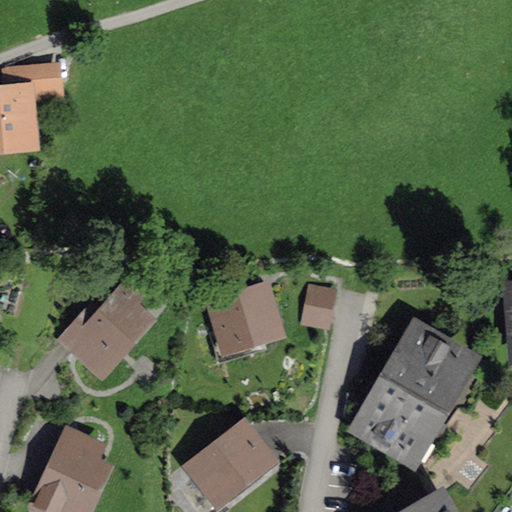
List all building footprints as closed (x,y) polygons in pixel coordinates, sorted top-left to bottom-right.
[(3,84),(0,84),(0,155),(41,151),(36,102),(65,99),(62,62),(1,68),(3,84)] [(139,303),(146,295),(125,280),(96,313),(88,305),(56,340),(104,384),(158,321),(139,303)] [(267,346),(288,339),(271,281),(205,301),(217,336),(211,337),(220,365),(269,349),(267,346)] [(330,331),(338,290),(308,283),(300,325),(330,331)] [(418,474),(483,358),(415,319),(348,432),(418,474)] [(218,511),(281,463),(247,418),(184,465),(218,511)] [(95,511),(116,467),(101,460),(109,444),(66,425),(28,508),(36,511),(95,511)] [(460,511),(446,488),(403,511),(460,511)]
